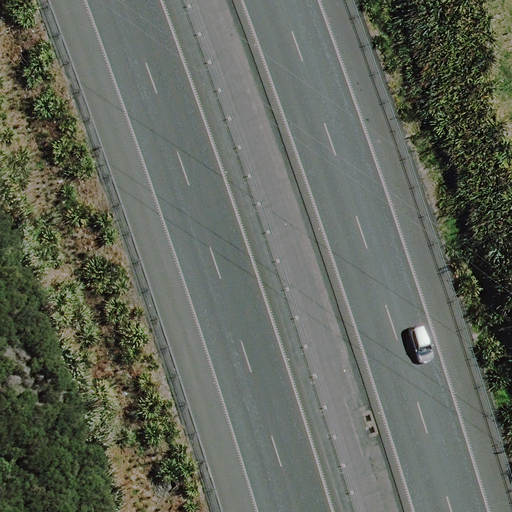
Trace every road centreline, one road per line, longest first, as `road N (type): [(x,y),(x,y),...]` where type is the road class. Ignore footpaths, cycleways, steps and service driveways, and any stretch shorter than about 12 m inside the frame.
road 1 (motorway): [(292,511),(240,334),(120,0)]
road 2 (motorway): [(280,0),(448,511)]
